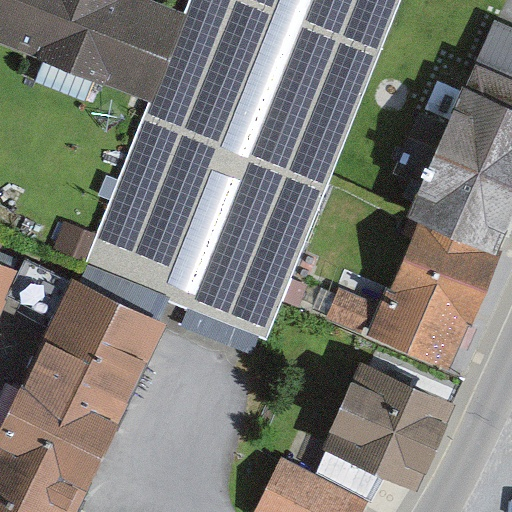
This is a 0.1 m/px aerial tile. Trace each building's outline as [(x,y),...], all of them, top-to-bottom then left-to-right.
[(197,0),(191,17),(146,0),(0,0),(0,48),(154,109),(90,274),(270,344),(405,0),(197,0)] [(511,31),(499,26),(372,343),(465,381),(488,323),(511,262),(511,31)] [(338,301),(368,308),(376,276),(345,269),(338,301)] [(0,316),(16,281),(0,274),(0,316)] [(169,320),(73,274),(0,425),(0,511),(77,511),(134,394),(169,320)] [(455,404),(372,369),(323,472),(281,452),(251,511),(370,511),(388,475),(415,488),(455,404)]
